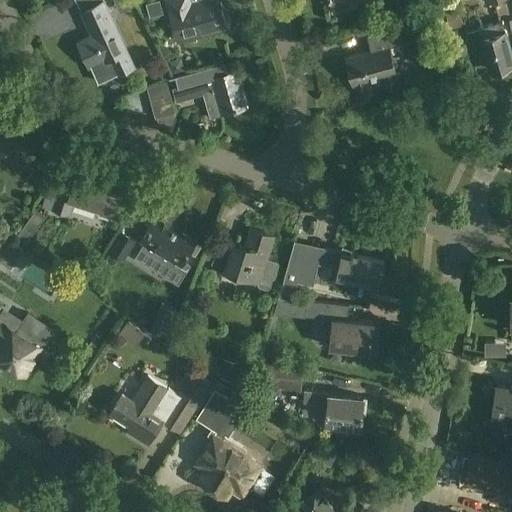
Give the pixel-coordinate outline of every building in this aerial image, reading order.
[(102,0),(79,0),(84,10),(82,11),(94,36),(79,42),(90,65),(98,82),(118,73),(133,66),(102,0)] [(159,0),(147,3),(150,16),(163,13),(159,0)] [(182,22),(186,38),(226,27),(218,0),(206,0),(190,4),(188,0),(167,0),(174,24),(182,22)] [(511,50),(507,31),(506,31),(503,21),(479,28),(490,70),(511,63),(511,50)] [(357,95),(371,92),(368,82),(382,78),(385,88),(399,84),(388,47),(398,44),(394,29),(368,37),(372,50),(347,57),(357,95)] [(180,86),(173,88),(177,100),(214,90),(220,113),(248,105),(238,70),(229,72),(226,61),(170,77),(170,78),(177,76),(180,86)] [(0,155),(15,149),(0,116),(0,155)] [(98,211),(97,212),(113,217),(119,200),(104,195),(108,182),(77,173),(72,190),(60,186),(53,209),(70,214),(73,203),(98,211)] [(182,264),(196,241),(172,227),(179,205),(162,200),(158,215),(143,240),(156,248),(150,258),(174,272),(180,262),(182,264)] [(18,237),(28,243),(44,220),(34,213),(18,237)] [(221,246),(223,242),(222,241),(212,263),(224,268),(224,269),(237,274),(259,281),(258,283),(260,286),(267,288),(270,287),(273,279),(279,262),(267,258),(275,235),(251,228),(246,243),(233,238),(229,249),(221,246)] [(135,240),(122,233),(111,253),(124,260),(135,240)] [(18,259),(24,251),(6,239),(3,243),(0,241),(0,259),(6,251),(18,259)] [(295,242),(279,296),(283,297),(293,299),(298,282),(314,285),(319,264),(339,268),(336,281),(352,285),(353,279),(380,285),(385,261),(354,255),(354,252),(351,251),(350,254),(295,242)] [(371,351),(374,322),(348,319),(350,305),(308,300),(306,315),(334,317),(331,347),(371,351)] [(0,357),(26,374),(46,343),(47,343),(56,328),(28,311),(23,318),(5,306),(0,313),(0,312),(0,357)] [(224,357),(220,376),(237,380),(241,361),(224,357)] [(300,388),(302,366),(282,364),(268,363),(266,383),(280,385),(280,387),(300,388)] [(180,395),(179,396),(195,406),(210,383),(194,372),(180,395)] [(179,396),(180,395),(149,375),(133,401),(123,395),(112,412),(115,414),(113,418),(127,426),(129,423),(140,430),(137,435),(149,443),(179,396)] [(511,387),(498,385),(493,419),(511,422),(511,387)] [(361,428),(362,416),(363,416),(365,397),(306,391),(304,408),(326,410),(326,413),(328,413),(326,424),(361,428)] [(248,448),(219,429),(197,463),(207,469),(200,479),(227,496),(234,487),(244,493),(249,484),(263,493),(275,474),(244,454),(248,448)] [(336,455),(315,445),(309,455),(331,466),(336,455)] [(511,495),(511,462),(472,454),(466,486),(511,495)] [(312,511),(345,511),(337,500),(335,502),(324,487),(304,501),(312,511)]
